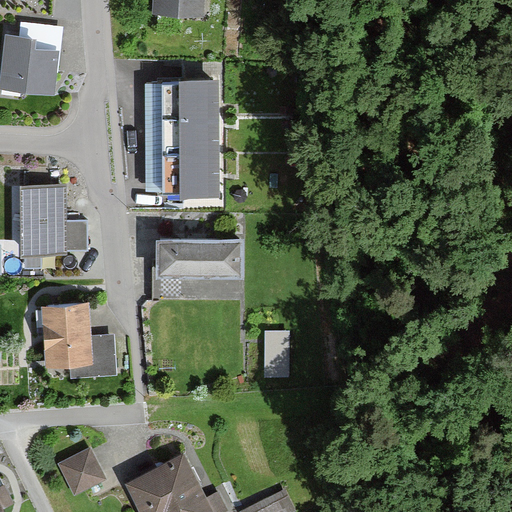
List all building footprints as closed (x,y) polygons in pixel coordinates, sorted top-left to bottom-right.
[(203,0),(148,0),(147,16),(202,20),(203,0)] [(16,37),(1,35),(0,41),(0,87),(52,93),(54,73),(57,73),(62,27),(18,22),(16,37)] [(213,81),(153,82),(156,194),(216,193),(213,81)] [(61,187),(15,187),(16,255),(62,255),(61,187)] [(252,238),(150,235),(148,300),(250,303),(252,238)] [(88,299),(38,301),(40,363),(90,361),(88,299)] [(266,324),(265,371),(290,372),(291,324),(266,324)] [(210,511),(178,437),(130,458),(136,469),(119,477),(134,511),(210,511)] [(73,491),(104,475),(86,440),(55,456),(73,491)] [(234,498),(239,511),(294,511),(296,511),(281,477),(234,498)] [(0,511),(8,511),(0,493),(0,511)]
